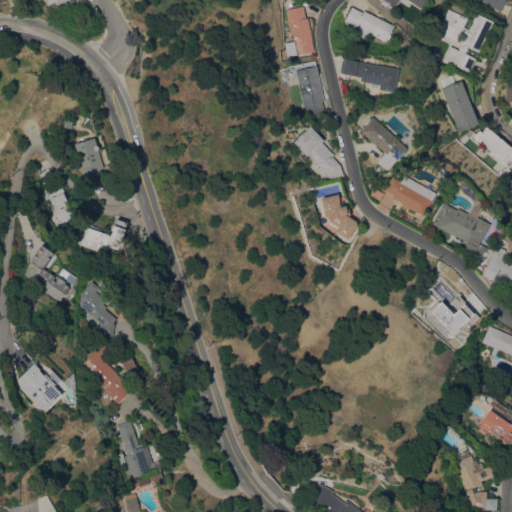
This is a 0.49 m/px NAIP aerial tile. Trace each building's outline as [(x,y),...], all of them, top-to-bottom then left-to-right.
[(386,0),(425,0),(415,15),(396,2),(394,5),(386,0)] [(506,0),(508,1),(499,12),(492,6),(490,8),(480,0),(506,0)] [(307,17),(314,51),(286,56),(283,42),(293,40),(287,8),(303,5),(305,18),(307,17)] [(363,9),(394,25),(389,34),(390,35),(388,39),(387,38),(386,41),(369,33),(367,39),(354,33),(357,27),(344,20),(351,6),(362,11),(363,9)] [(461,43),(459,42),(463,34),(460,32),(456,40),(437,31),(448,8),(467,17),(463,26),(468,28),(476,12),(493,21),(478,52),(467,47),(465,53),(475,58),(469,71),(443,59),(449,45),(458,49),(461,43)] [(395,91),(379,88),(380,84),(374,83),(374,82),(361,80),(361,76),(340,73),(343,58),(399,68),(395,91)] [(324,100),(322,101),(324,110),(305,114),(295,69),(316,65),(324,100)] [(511,77),(509,77),(502,100),(511,103),(511,77)] [(461,80),(478,123),(458,131),(441,88),(461,80)] [(407,148),(387,169),(377,160),(385,152),(377,144),(376,145),(360,130),(373,116),(407,148)] [(310,125),(324,140),(322,141),(333,154),(332,156),(340,164),(343,175),(332,179),(314,160),(307,153),(306,154),(293,141),(310,125)] [(511,147),(511,161),(508,167),(489,152),(490,150),(473,136),(479,129),(482,131),(486,126),(511,147)] [(74,143),(94,137),(104,167),(98,170),(102,175),(91,183),(81,168),(74,143)] [(48,167),(56,177),(47,184),(39,174),(48,167)] [(423,215),(403,204),(404,203),(393,197),(394,194),(384,189),(391,176),(401,182),(404,175),(435,192),(423,215)] [(54,211),(56,211),(46,189),(56,184),(58,188),(62,186),(64,191),(63,192),(73,213),(70,215),(73,223),(62,228),(54,211)] [(338,193),(341,206),(345,205),(345,208),(348,208),(350,214),(347,215),(356,221),(355,222),(357,223),(347,238),(334,230),(338,226),(327,219),(328,218),(325,216),(320,197),(338,193)] [(475,217),(476,216),(490,223),(479,243),(486,247),(476,257),(462,249),(466,241),(456,235),(456,236),(431,223),(443,203),(455,210),(457,207),(467,213),(475,217)] [(110,235),(112,229),(110,229),(112,224),(114,225),(116,218),(127,222),(121,241),(123,242),(121,250),(83,237),(87,227),(110,235)] [(41,244),(45,247),(46,245),(51,249),(50,250),(53,252),(42,268),(55,277),(56,275),(65,281),(64,283),(69,287),(59,300),(40,286),(42,281),(33,275),(30,279),(24,274),(28,267),(32,260),(30,259),(41,244)] [(494,249),(495,249),(496,245),(505,250),(502,258),(511,262),(511,281),(499,276),(500,274),(496,272),(493,280),(483,275),(494,249)] [(79,304),(81,302),(79,301),(79,294),(91,280),(99,288),(96,291),(106,300),(103,303),(107,306),(105,308),(116,318),(112,322),(115,324),(113,336),(97,333),(99,322),(79,304)] [(478,315),(455,296),(450,303),(456,308),(452,312),(436,299),(425,313),(451,335),(463,320),(469,325),(478,315)] [(489,325),(511,335),(511,355),(511,357),(505,354),(505,352),(481,341),(489,325)] [(81,363),(95,349),(97,351),(106,343),(111,349),(102,357),(132,390),(117,403),(81,363)] [(49,405),(41,409),(35,403),(36,402),(18,383),(20,382),(17,379),(34,363),(40,369),(40,370),(44,375),(50,369),(60,379),(54,386),(62,394),(49,405)] [(511,443),(505,439),(503,443),(478,425),(490,409),(492,410),(496,404),(506,411),(508,409),(511,411),(511,443)] [(153,462),(159,460),(162,470),(151,474),(151,472),(130,478),(123,456),(127,455),(118,427),(117,427),(117,425),(131,420),(135,433),(138,432),(143,447),(148,446),(152,462),(153,462)] [(470,455),(471,455),(474,461),(477,460),(478,463),(481,462),(484,469),(491,466),(495,475),(494,475),(496,481),(491,483),(489,477),(481,481),(486,490),(487,491),(487,497),(498,498),(497,509),(472,506),(454,461),(458,459),(457,457),(468,451),(470,455)] [(331,511),(309,495),(318,482),(333,490),(331,493),(344,502),(346,499),(363,511),(331,511)] [(136,492),(140,511),(136,511),(128,511),(125,495),(136,492)]
